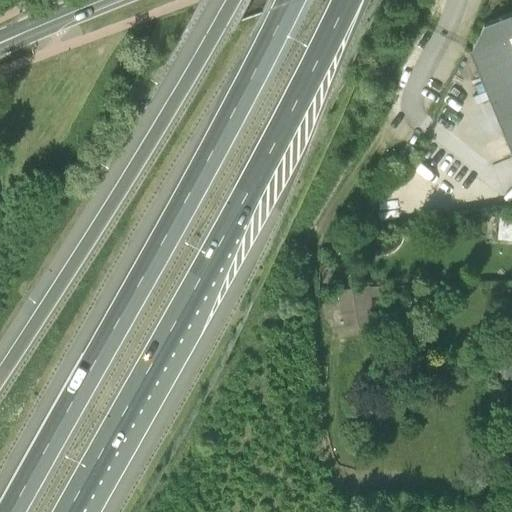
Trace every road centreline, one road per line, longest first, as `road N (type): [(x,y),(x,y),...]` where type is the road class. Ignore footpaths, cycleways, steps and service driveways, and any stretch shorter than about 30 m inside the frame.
road 1 (motorway): [(290,0),(13,511)]
road 2 (motorway): [(67,511),(257,172),(342,0)]
road 3 (motorway): [(229,0),(94,239),(0,377)]
road 4 (unknown): [(410,103),(323,231)]
